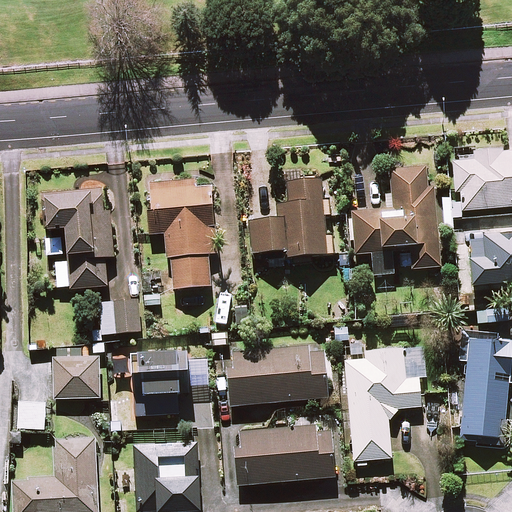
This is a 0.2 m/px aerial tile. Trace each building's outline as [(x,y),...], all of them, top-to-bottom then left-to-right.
[(511,215),(511,150),(474,153),(474,160),(453,162),(455,192),(460,192),(462,219),(511,215)] [(427,188),(426,167),(389,170),(392,209),(352,212),(355,254),(371,253),(373,275),(394,274),(392,247),(399,246),(400,270),(439,267),(434,187),(427,188)] [(331,235),(325,236),(323,216),(330,216),(329,199),(322,199),(321,178),(286,181),(287,203),(277,204),(278,217),(249,219),(251,252),(265,251),(266,267),(284,266),(283,256),(326,254),(326,255),(333,254),(331,235)] [(209,187),(195,188),(194,180),(148,183),(151,234),(165,233),(166,257),(171,256),(173,288),(210,286),(208,253),(213,253),(209,187)] [(103,212),(102,191),(43,195),(46,228),(64,227),(67,262),(55,263),(57,290),(106,286),(104,257),(113,257),(109,211),(103,212)] [(511,283),(511,233),(467,236),(470,286),(511,283)] [(63,238),(46,237),(46,257),(62,257),(63,238)] [(162,292),(140,293),(141,307),(163,306),(162,292)] [(140,331),(138,300),(100,302),(102,334),(140,331)] [(351,323),(330,325),(332,345),(353,343),(351,323)] [(510,342),(468,339),(461,434),(504,437),(510,342)] [(327,398),(323,345),(232,353),(233,370),(229,370),(231,406),(327,398)] [(376,350),(346,364),(351,461),(390,459),(388,420),(398,408),(420,407),(419,377),(424,377),(423,348),(376,350)] [(187,350),(133,350),(133,414),(178,414),(178,393),(189,393),(189,385),(207,385),(207,359),(187,359),(187,350)] [(99,398),(98,358),(54,359),(55,399),(99,398)] [(46,402),(18,401),(16,429),(44,431),(46,402)] [(315,433),(315,426),(236,433),(240,485),(334,477),(330,431),(315,433)] [(98,511),(95,438),(54,440),(56,478),(13,480),(14,511),(98,511)] [(139,511),(199,510),(197,444),(134,446),(136,511),(139,511)]
